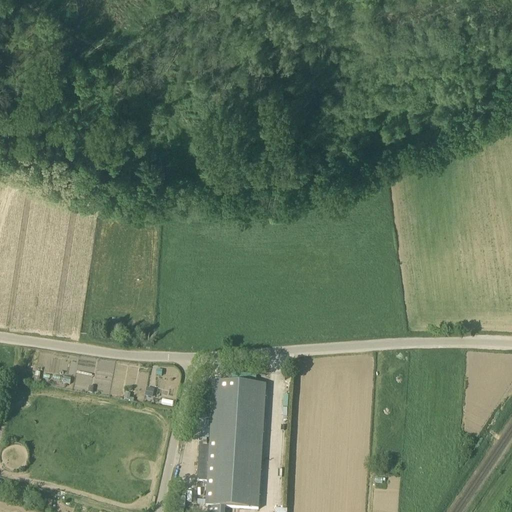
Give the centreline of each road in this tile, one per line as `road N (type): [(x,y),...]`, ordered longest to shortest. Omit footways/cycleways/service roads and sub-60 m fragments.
road 1 (track): [(511,76),(444,120),(369,149),(235,181),(132,175),(0,126)]
road 2 (unclassified): [(188,358),(511,344)]
road 3 (unclassified): [(0,337),(188,358)]
road 4 (unclassified): [(158,511),(188,358)]
